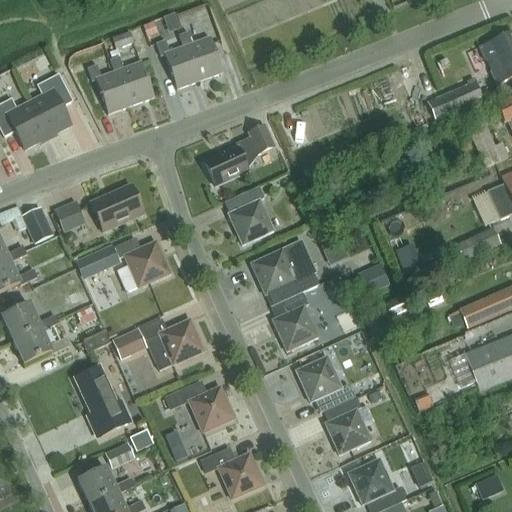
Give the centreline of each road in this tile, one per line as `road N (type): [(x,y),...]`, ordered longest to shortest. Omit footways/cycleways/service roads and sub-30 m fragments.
road 1 (residential): [(155,142),(182,222),(313,511)]
road 2 (residential): [(155,142),(511,1)]
road 3 (residential): [(0,195),(155,142)]
